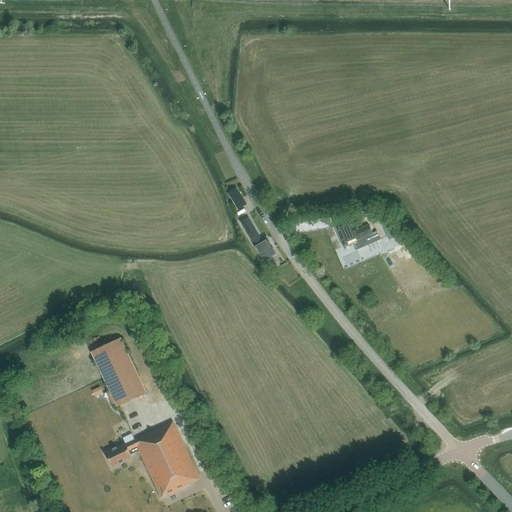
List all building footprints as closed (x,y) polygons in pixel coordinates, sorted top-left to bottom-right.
[(235,204),(244,198),(236,187),(235,188),(234,186),(228,190),(229,192),(227,193),(235,204)] [(399,235),(387,207),(375,212),(387,240),(399,235)] [(273,249),(267,238),(262,241),(248,218),(241,222),(255,245),(254,245),(261,256),(273,249)] [(361,239),(373,234),(369,225),(357,230),(356,228),(354,228),(351,222),(346,224),(345,222),(335,227),(344,247),(353,242),(353,241),(360,238),(361,239)] [(261,256),(264,262),(276,254),(273,249),(261,256)] [(93,352),(118,406),(151,391),(145,379),(140,382),(120,339),(93,352)] [(188,483),(200,478),(173,422),(134,440),(126,444),(125,443),(106,452),(113,467),(132,458),(129,453),(138,448),(162,498),(189,485),(188,483)] [(123,438),(125,443),(126,444),(134,440),(131,434),(123,438)]
